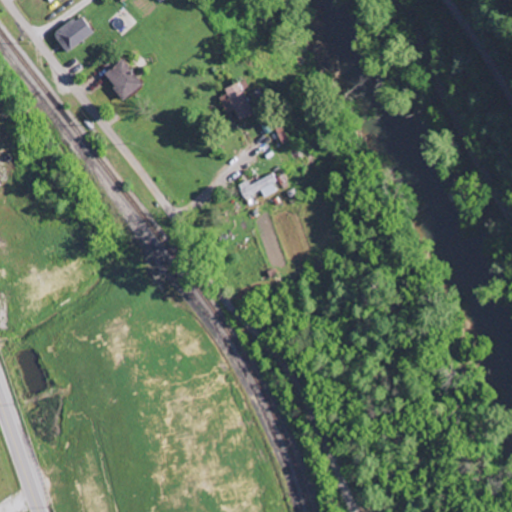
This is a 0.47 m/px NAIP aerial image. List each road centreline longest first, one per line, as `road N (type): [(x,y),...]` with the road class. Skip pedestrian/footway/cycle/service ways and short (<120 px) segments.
road 1 (residential): [(3,0),(180,233)]
road 2 (residential): [(511,223),(396,0)]
